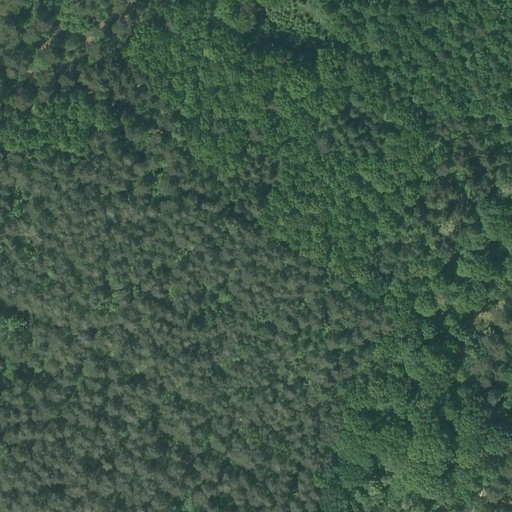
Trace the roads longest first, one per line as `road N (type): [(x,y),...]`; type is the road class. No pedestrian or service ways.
road 1 (unknown): [(438,322),(177,174),(193,143),(0,34)]
road 2 (unknown): [(392,404),(511,175)]
road 3 (track): [(511,186),(392,404)]
road 4 (track): [(392,404),(332,511)]
road 5 (track): [(392,404),(412,413),(511,412)]
